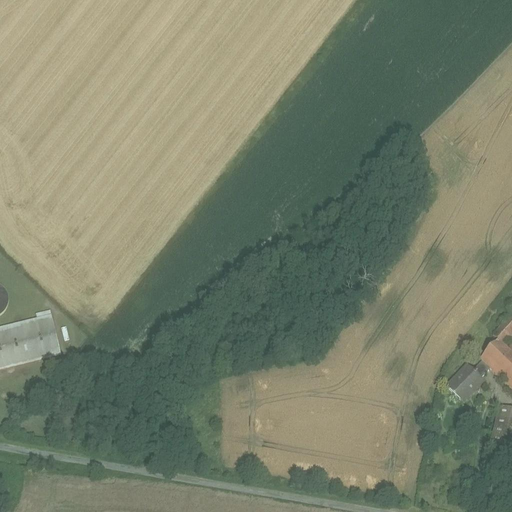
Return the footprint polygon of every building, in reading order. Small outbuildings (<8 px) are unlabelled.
[(5,313),(8,308),(9,301),(8,295),(5,290),(1,286),(0,285),(0,316),(0,317),(5,313)] [(511,354),(502,345),(511,335),(511,312),(490,336),(496,342),(477,362),(511,393),(511,354)] [(0,371),(61,356),(51,316),(0,329),(0,371)] [(486,383),(467,365),(446,387),(464,405),(486,383)] [(511,410),(499,407),(488,452),(511,458),(511,410)]
